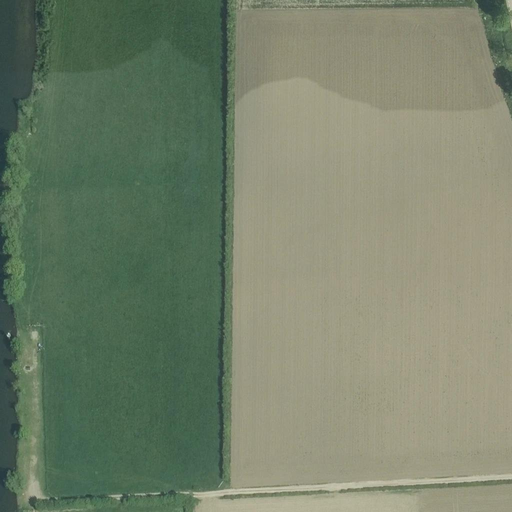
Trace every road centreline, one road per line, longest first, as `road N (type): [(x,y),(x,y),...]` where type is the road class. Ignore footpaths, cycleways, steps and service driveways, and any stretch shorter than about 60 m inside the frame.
road 1 (track): [(511,477),(34,503)]
road 2 (track): [(34,503),(32,336)]
